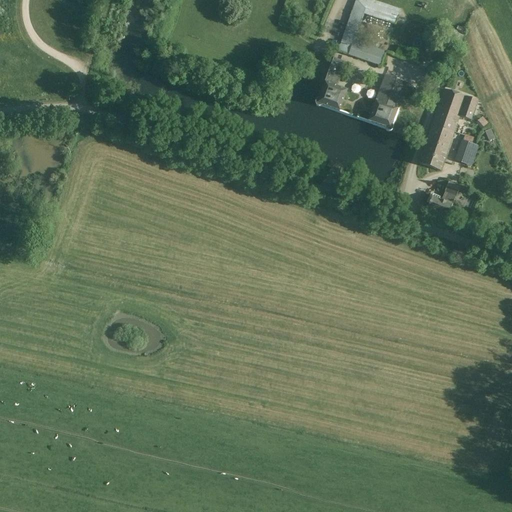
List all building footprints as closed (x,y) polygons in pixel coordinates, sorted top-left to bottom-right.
[(399,14),(357,0),(355,0),(339,52),(381,66),(386,53),(354,43),(363,14),(395,25),(399,14)] [(344,62),(333,58),(325,82),(324,82),(319,97),(318,99),(317,100),(316,100),(316,101),(315,102),(315,103),(315,104),(315,105),(316,106),(317,107),(318,107),(319,107),(320,107),(321,107),(321,106),(322,106),(323,106),(339,112),(347,90),(335,86),(344,62)] [(385,75),(375,101),(398,109),(407,83),(385,75)] [(477,101),(445,89),(419,164),(440,171),(459,117),(470,120),(477,101)] [(375,101),(368,122),(383,128),(385,129),(385,130),(386,130),(386,131),(387,131),(388,132),(389,132),(390,132),(391,131),(392,130),(393,129),(393,128),(393,127),(392,126),(392,125),(398,109),(375,101)] [(478,120),(481,127),(487,124),(483,117),(478,120)] [(487,140),(494,138),(491,129),(484,131),(487,140)] [(474,138),(465,135),(463,141),(461,141),(455,160),(471,166),(478,147),(472,144),(474,138)] [(465,190),(448,183),(444,191),(449,193),(445,203),(439,200),(440,197),(430,193),(426,203),(429,204),(426,210),(447,219),(452,206),(452,205),(455,196),(456,196),(458,191),(464,194),(465,190)]
